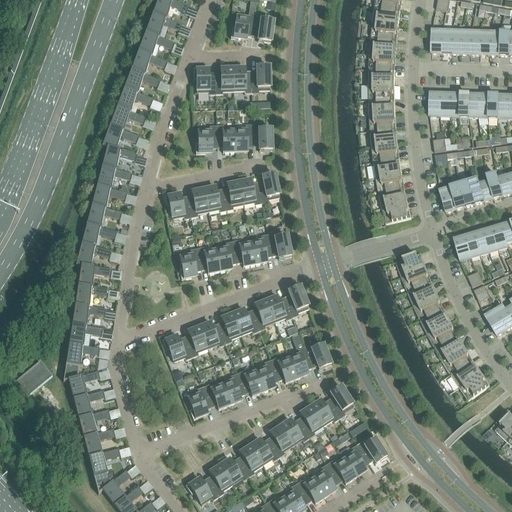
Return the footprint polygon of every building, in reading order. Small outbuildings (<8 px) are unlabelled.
[(171,2),(166,0),(158,0),(152,16),(164,20),(168,8),(187,15),(189,8),(171,1),(171,2)] [(375,0),(374,10),(400,14),(402,0),(375,0)] [(449,7),(437,5),(436,11),(448,13),(449,7)] [(374,11),(372,25),(398,28),(400,14),(374,10),(374,11)] [(164,20),(152,16),(145,35),(157,39),(157,38),(161,27),(180,34),(182,27),(164,20)] [(252,39),(255,17),(248,16),(248,18),(237,16),(235,30),(232,30),(230,41),(242,42),(242,41),(246,42),(247,38),(252,39)] [(255,17),(252,39),(258,40),(258,43),(270,45),(274,21),(262,20),(263,18),(255,17)] [(372,25),(371,41),(397,43),(398,28),(372,25)] [(442,56),(443,33),(432,33),(432,56),(442,56)] [(452,56),(452,34),(443,33),(442,56),(452,56)] [(452,56),(461,57),(462,34),(452,34),(452,56)] [(461,57),(471,57),(472,34),(462,34),(461,57)] [(472,34),(471,57),(481,57),(481,34),(472,34)] [(490,58),(491,35),(481,34),(481,57),(490,58)] [(157,39),(145,35),(138,53),(150,58),(150,57),(154,46),(172,53),(175,45),(157,38),(157,39)] [(500,35),(491,35),(490,58),(500,58),(500,35)] [(500,35),(500,58),(509,58),(510,35),(500,35)] [(371,41),(369,56),(396,58),(397,43),(371,41)] [(150,58),(138,53),(131,72),(142,76),(143,76),(147,64),(165,71),(168,64),(150,57),(150,58)] [(369,56),(369,72),(395,73),(396,58),(369,56)] [(251,74),(251,96),(258,96),(258,94),(270,93),(269,69),(257,70),(257,74),(251,74)] [(215,97),(215,75),(209,75),(209,71),(205,71),(204,70),(193,70),(193,81),(196,81),(197,96),(208,95),(208,97),(215,97)] [(215,75),(215,97),(222,97),(222,95),(233,94),(233,70),(220,70),(220,75),(215,75)] [(240,70),(233,70),(233,94),(244,94),(244,96),(251,96),(251,74),(245,74),(245,70),(241,70),(240,70)] [(142,76),(131,72),(124,91),(135,95),(136,94),(140,83),(158,90),(161,83),(143,76),(142,76)] [(369,72),(368,87),(395,87),(395,73),(369,72)] [(368,87),(369,103),(395,102),(395,87),(368,87)] [(135,95),(124,91),(117,109),(128,114),(129,113),(133,102),(151,109),(154,101),(136,94),(135,95)] [(440,119),(441,96),(430,96),(430,119),(440,119)] [(451,97),(441,96),(440,119),(450,120),(451,97)] [(450,120),(459,120),(460,97),(451,97),(450,120)] [(459,120),(469,120),(470,97),(460,97),(459,120)] [(479,121),(479,98),(470,97),(469,120),(479,121)] [(488,121),(489,98),(479,98),(479,121),(488,121)] [(498,121),(499,98),(489,98),(488,121),(498,121)] [(507,121),(508,99),(499,98),(498,121),(507,121)] [(369,104),(369,118),(395,117),(395,102),(369,103),(369,104)] [(147,120),(129,113),(128,114),(117,110),(110,128),(121,133),(121,132),(126,120),(144,127),(147,120)] [(369,118),(370,134),(396,132),(395,117),(369,118)] [(245,130),(234,130),(235,155),(243,154),(247,154),(247,150),(253,150),(252,127),(245,128),(245,130)] [(252,127),(253,150),(259,149),(259,153),(272,153),(271,129),(259,129),(259,127),(252,127)] [(121,133),(110,128),(102,148),(107,150),(107,149),(114,151),(114,150),(119,139),(137,146),(140,139),(121,132),(121,133)] [(217,151),(216,128),(209,129),(209,131),(198,131),(198,145),(195,145),(196,156),(207,156),(207,155),(211,155),(211,151),(217,151)] [(235,155),(234,130),(224,130),(223,128),(216,128),(217,151),(223,151),(223,155),(235,155)] [(370,134),(372,149),(398,146),(396,132),(370,134)] [(372,149),(374,165),(400,161),(398,146),(372,149)] [(114,151),(107,149),(107,150),(102,169),(114,172),(114,171),(117,159),(136,164),(138,157),(114,150),(114,151)] [(374,165),(376,180),(402,176),(400,161),(374,165)] [(114,172),(102,169),(97,188),(108,191),(109,190),(112,179),(131,184),(133,176),(114,171),(114,172)] [(376,180),(379,196),(404,191),(402,176),(376,180)] [(257,184),(262,206),(268,205),(268,203),(279,201),(275,177),(262,179),(263,183),(257,184)] [(497,182),(496,177),(487,179),(488,184),(493,201),(502,199),(497,182)] [(511,196),(507,179),(497,182),(502,199),(511,196)] [(246,182),(239,184),(243,208),(254,206),(255,208),(262,206),(257,184),(251,186),(250,182),(246,182)] [(475,207),(484,204),(478,182),(468,185),(475,207)] [(478,182),(484,204),(493,201),(488,184),(479,187),(478,182)] [(222,192),(226,214),(233,212),(233,210),(243,208),(239,184),(226,186),(227,191),(222,192)] [(468,185),(459,187),(466,209),(475,207),(468,185)] [(459,187),(450,190),(456,212),(466,209),(459,187)] [(108,191),(97,188),(92,207),(103,210),(104,210),(107,198),(126,203),(128,195),(109,190),(108,191)] [(203,191),(208,215),(219,213),(219,215),(226,214),(222,192),(216,193),(215,189),(211,190),(211,189),(203,191)] [(456,212),(450,190),(440,193),(446,215),(456,212)] [(186,199),(191,221),(198,219),(197,217),(208,215),(203,191),(191,193),(192,198),(186,199)] [(379,196),(382,211),(407,205),(406,200),(404,191),(379,196)] [(191,221),(186,199),(181,200),(180,196),(176,197),(176,196),(164,198),(167,209),(169,208),(172,222),(184,220),(184,222),(191,221)] [(407,205),(382,211),(386,227),(411,220),(407,205)] [(103,210),(92,207),(86,227),(98,230),(99,229),(102,217),(120,222),(123,215),(104,210),(103,210)] [(511,230),(510,225),(501,228),(508,250),(507,245),(511,243),(511,230)] [(98,230),(86,227),(81,246),(93,249),(93,248),(97,237),(115,241),(117,234),(99,229),(98,230)] [(501,228),(492,231),(499,253),(508,250),(501,228)] [(492,231),(483,234),(489,256),(499,253),(492,231)] [(483,234),(474,236),(480,258),(489,256),(483,234)] [(268,237),(272,259),(278,258),(279,262),(291,259),(286,236),(275,238),(275,236),(268,237)] [(474,236),(464,239),(471,261),(480,258),(474,236)] [(250,243),(255,267),(263,265),(267,264),(266,260),(272,259),(268,237),(261,238),(261,241),(250,243)] [(471,261),(464,239),(454,242),(461,264),(471,261)] [(232,244),(237,266),(242,265),(243,269),(255,267),(250,243),(240,245),(239,243),(232,244)] [(237,266),(232,244),(225,245),(226,248),(215,250),(220,274),(228,272),(232,271),(231,267),(237,266)] [(93,249),(81,246),(76,267),(81,268),(81,267),(88,269),(88,268),(91,256),(110,261),(112,253),(93,248),(93,249)] [(220,274),(215,250),(204,252),(204,250),(197,251),(201,273),(207,272),(208,276),(220,274)] [(201,273),(197,251),(190,253),(190,255),(179,257),(182,271),(179,271),(181,282),(193,280),(192,279),(196,278),(196,274),(201,273)] [(396,265),(401,280),(426,271),(421,256),(396,265)] [(81,267),(81,268),(78,287),(90,289),(90,288),(92,276),(111,279),(112,271),(88,268),(88,269),(81,267)] [(401,280),(407,294),(431,284),(426,271),(401,280)] [(467,279),(470,284),(481,280),(478,274),(467,279)] [(470,284),(472,290),(483,285),(481,280),(470,284)] [(407,294),(413,309),(437,298),(431,284),(407,294)] [(90,289),(78,287),(75,307),(87,309),(87,308),(89,296),(108,299),(109,291),(90,288),(90,289)] [(474,293),(476,298),(487,293),(485,288),(474,293)] [(284,300),(292,321),(299,318),(298,316),(309,312),(300,289),(288,294),(290,298),(284,300)] [(487,293),(476,298),(479,304),(490,299),(487,293)] [(266,302),(275,325),(285,321),(286,323),(292,321),(284,300),(278,302),(277,298),(273,300),(273,299),(266,302)] [(413,309),(420,323),(444,311),(437,298),(413,309)] [(256,311),(251,313),(259,334),(265,331),(265,329),(275,325),(266,302),(254,307),(256,311)] [(503,308),(511,323),(511,305),(511,303),(510,304),(511,306),(511,308),(506,313),(503,308)] [(87,309),(75,307),(72,327),(84,329),(84,328),(86,316),(105,319),(106,311),(87,308),(87,309)] [(511,323),(503,308),(494,313),(506,333),(511,329),(511,323)] [(240,312),(232,315),(241,338),(251,334),(252,336),(259,334),(251,313),(245,315),(244,311),(240,313),(240,312)] [(420,323),(427,337),(450,325),(444,311),(420,323)] [(506,333),(494,313),(485,319),(497,338),(506,333)] [(241,338),(232,315),(221,320),(222,324),(217,326),(225,347),(232,344),(231,342),(241,338)] [(206,326),(199,329),(208,352),(218,348),(219,350),(225,347),(217,326),(212,328),(210,325),(206,326)] [(427,337),(435,350),(457,338),(450,325),(427,337)] [(84,329),(72,327),(69,346),(81,348),(81,347),(83,335),(102,338),(103,331),(84,328),(84,329)] [(184,339),(192,360),(198,358),(198,356),(208,352),(199,329),(187,333),(189,337),(184,339)] [(192,360),(184,339),(178,342),(177,338),(173,339),(172,338),(162,343),(166,353),(169,352),(174,365),(184,361),(185,363),(192,360)] [(435,350),(442,364),(465,350),(457,338),(435,350)] [(304,350),(312,370),(318,368),(319,372),(331,367),(322,345),(311,349),(310,347),(304,350)] [(81,348),(69,346),(63,384),(68,383),(68,382),(76,380),(76,379),(80,355),(99,358),(100,350),(81,347),(81,348)] [(288,358),(297,381),(304,378),(308,376),(306,373),(312,370),(304,350),(297,352),(298,354),(288,358)] [(442,364),(450,377),(473,363),(465,350),(442,364)] [(277,360),(270,363),(278,384),(284,382),(285,386),(297,381),(288,358),(278,362),(277,360)] [(13,383),(28,402),(56,379),(40,360),(13,383)] [(254,372),(263,394),(271,392),(271,391),(274,390),(273,386),(278,384),(270,363),(264,365),(264,368),(254,372)] [(450,377),(459,390),(481,375),(473,363),(450,377)] [(243,373),(237,376),(245,397),(250,395),(252,399),(263,394),(254,372),(244,376),(243,373)] [(100,381),(98,373),(76,379),(76,380),(68,382),(68,383),(73,402),(85,399),(85,398),(81,386),(100,381)] [(481,375),(459,390),(468,403),(490,388),(481,375)] [(245,397),(237,376),(230,379),(231,381),(221,385),(230,408),(237,405),(237,404),(241,403),(239,399),(245,397)] [(203,389),(212,410),(217,408),(218,412),(230,408),(221,385),(211,389),(210,387),(203,389)] [(212,410),(203,389),(197,392),(198,394),(187,398),(192,411),(189,412),(193,423),(204,418),(207,416),(206,412),(212,410)] [(327,403),(339,421),(345,418),(344,416),(354,409),(341,389),(330,396),(332,399),(327,403)] [(85,399),(73,402),(78,421),(90,418),(90,417),(87,405),(105,400),(103,393),(85,398),(85,399)] [(310,409),(323,429),(332,423),(333,425),(339,421),(327,403),(322,406),(320,403),(317,405),(316,404),(310,409)] [(297,422),(309,441),(315,437),(314,435),(323,429),(310,409),(299,415),(302,419),(297,422)] [(78,421),(83,440),(95,437),(95,436),(92,425),(111,420),(109,412),(90,417),(90,418),(78,421)] [(511,415),(495,433),(507,444),(511,438),(511,415)] [(279,428),(293,449),(302,443),(303,445),(309,441),(297,422),(292,425),(290,422),(286,424),(279,428)] [(271,439),(267,442),(279,460),(285,457),(284,455),(293,449),(279,428),(269,435),(271,439)] [(116,439),(114,431),(95,436),(95,437),(83,440),(88,460),(100,457),(100,456),(97,444),(116,439)] [(362,444),(356,448),(368,466),(374,463),(376,466),(386,460),(373,439),(363,446),(362,444)] [(249,448),(263,468),(272,462),(273,464),(279,460),(267,442),(262,445),(260,442),(256,444),(256,443),(249,448)] [(241,458),(237,461),(249,480),(255,476),(253,474),(263,468),(249,448),(239,454),(241,458)] [(352,453),(342,459),(356,480),(363,476),(362,475),(366,473),(363,470),(368,466),(356,448),(350,451),(352,453)] [(121,458),(119,451),(100,456),(100,457),(88,460),(98,496),(102,493),(108,488),(108,487),(102,463),(121,458)] [(332,463),(326,467),(338,486),(343,483),(345,487),(356,480),(342,459),(333,465),(332,463)] [(249,480),(237,461),(231,464),(229,461),(226,463),(219,467),(232,488),(242,482),(243,484),(249,480)] [(206,481),(218,500),(224,496),(223,494),(232,488),(219,467),(208,474),(211,478),(206,481)] [(321,473),(312,479),(326,499),(332,495),(335,493),(333,489),(338,486),(326,467),(320,471),(321,473)] [(131,479),(126,473),(108,487),(108,488),(102,493),(114,509),(124,501),(123,500),(116,491),(131,479)] [(302,483),(296,487),(308,505),(313,502),(315,506),(326,499),(312,479),(303,485),(302,483)] [(218,500),(206,481),(201,484),(199,481),(196,483),(195,482),(185,488),(191,497),(194,496),(202,508),(211,501),(212,503),(218,500)] [(291,492),(282,498),(290,511),(305,511),(303,509),(308,505),(296,487),(290,491),(291,492)] [(114,509),(116,511),(132,511),(128,506),(143,494),(138,488),(123,500),(124,501),(114,509)] [(272,502),(266,506),(269,511),(290,511),(282,498),(273,504),(272,502)]
